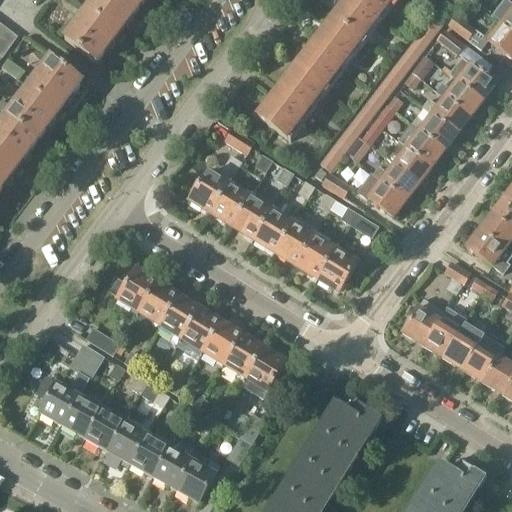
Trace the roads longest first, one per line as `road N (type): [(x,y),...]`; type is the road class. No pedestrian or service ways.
road 1 (residential): [(216,0),(0,287)]
road 2 (residential): [(345,350),(511,132)]
road 3 (residential): [(345,350),(111,211)]
road 4 (residential): [(111,211),(276,0)]
road 5 (residential): [(511,456),(345,350)]
road 6 (residential): [(0,369),(111,211)]
